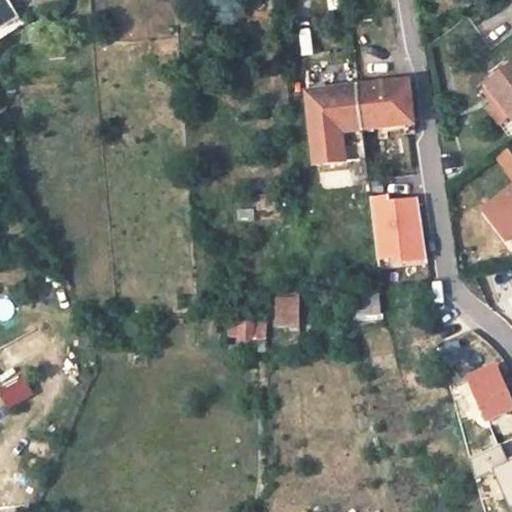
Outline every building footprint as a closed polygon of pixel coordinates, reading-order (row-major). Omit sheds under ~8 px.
[(0,0),(0,41),(29,26),(15,0),(0,0)] [(511,117),(511,64),(487,83),(511,117)] [(406,80),(356,84),(360,125),(409,121),(406,80)] [(308,128),(360,125),(356,84),(305,87),(308,128)] [(511,157),(505,163),(496,152),(485,161),(506,189),(479,210),(501,238),(511,229),(511,157)] [(379,269),(428,267),(425,196),(376,198),(379,269)] [(304,295),(277,295),(277,329),(303,329),(304,295)] [(268,320),(228,319),(227,340),(268,341),(268,320)] [(491,424),(511,414),(511,378),(504,361),(469,378),(491,424)] [(1,394),(10,410),(37,395),(28,379),(1,394)] [(499,471),(511,505),(511,463),(511,464),(505,446),(470,459),(478,479),(499,471)]
